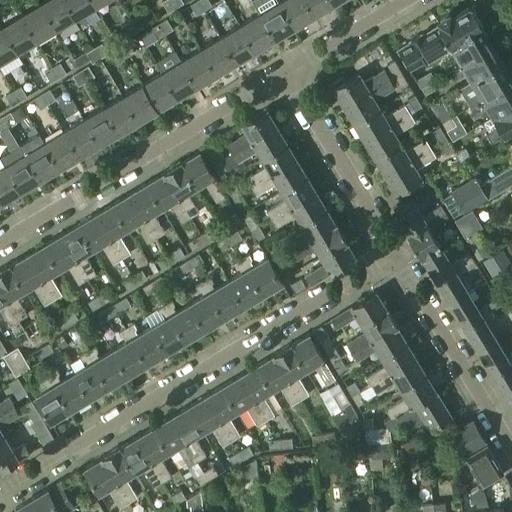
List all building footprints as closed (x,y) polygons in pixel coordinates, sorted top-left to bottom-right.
[(65,0),(45,0),(40,3),(56,29),(75,17),(65,0)] [(65,0),(75,17),(95,5),(91,0),(65,0)] [(168,12),(176,7),(171,0),(163,0),(162,1),(168,12)] [(198,0),(196,0),(190,4),(197,15),(205,10),(198,0)] [(198,0),(205,10),(212,6),(209,0),(198,0)] [(294,27),(314,15),(304,0),(281,0),(279,1),(294,27)] [(304,0),(314,15),(334,3),(331,0),(304,0)] [(275,39),(294,27),(279,1),(260,13),(275,39)] [(36,41),(56,29),(40,3),(21,15),(36,41)] [(438,18),(441,22),(422,33),(421,32),(410,39),(411,41),(398,49),(410,68),(438,52),(433,42),(440,38),(446,47),(450,45),(482,26),(484,25),(472,4),(453,15),(450,11),(438,18)] [(255,50),(275,39),(260,13),(240,25),(255,50)] [(21,15),(2,26),(17,52),(36,41),(21,15)] [(138,15),(131,20),(137,31),(145,26),(138,15)] [(173,29),(167,18),(159,23),(166,34),(173,29)] [(131,20),(123,25),(129,35),(137,31),(131,20)] [(151,27),(158,38),(166,34),(159,23),(151,27)] [(236,62),(255,50),(240,25),(221,36),(236,62)] [(0,62),(17,52),(2,26),(0,27),(0,62)] [(443,60),(449,69),(492,43),(482,26),(450,45),(455,53),(443,60)] [(216,74),(236,62),(221,36),(201,48),(216,74)] [(126,57),(134,53),(127,41),(120,46),(126,57)] [(108,53),(102,43),(94,48),(100,58),(108,53)] [(502,61),(492,43),(449,69),(454,78),(466,71),(471,80),(502,61)] [(119,62),(126,57),(120,46),(112,51),(119,62)] [(100,58),(94,48),(86,52),(92,63),(100,58)] [(197,86),(216,74),(201,48),(181,60),(197,86)] [(78,66),(90,59),(86,52),(74,59),(78,66)] [(177,97),(197,86),(181,60),(162,72),(177,97)] [(401,71),(394,60),(387,64),(394,75),(401,71)] [(470,105),(511,80),(511,77),(502,61),(471,80),(459,87),(470,105)] [(52,67),(59,78),(67,73),(60,62),(52,67)] [(88,65),(80,70),(87,81),(95,76),(88,65)] [(59,78),(52,67),(45,72),(51,82),(59,78)] [(79,85),(87,81),(80,70),(73,74),(79,85)] [(331,83),(345,106),(390,79),(385,70),(365,82),(358,72),(346,79),(344,75),(331,83)] [(394,75),(394,76),(390,79),(394,85),(398,83),(401,87),(408,83),(401,71),(394,75)] [(430,71),(416,79),(421,86),(430,80),(435,78),(430,71)] [(158,109),(177,97),(162,72),(142,83),(158,109)] [(390,79),(345,106),(355,123),(380,107),(375,99),(395,87),(394,85),(390,79)] [(421,86),(425,94),(435,89),(430,80),(421,86)] [(511,103),(511,80),(470,105),(475,113),(486,107),(492,116),(511,103)] [(138,121),(158,109),(142,83),(123,95),(138,121)] [(20,101),(28,96),(21,86),(13,90),(20,101)] [(56,99),(49,88),(42,93),(48,104),(56,99)] [(20,101),(13,90),(5,95),(12,106),(20,101)] [(41,109),(48,104),(42,93),(34,98),(41,109)] [(0,98),(0,113),(11,106),(5,95),(0,98)] [(118,133),(138,121),(123,95),(103,107),(118,133)] [(415,110),(422,106),(415,95),(408,99),(415,110)] [(511,128),(511,103),(492,116),(484,121),(489,130),(485,132),(491,141),(511,128)] [(385,116),(380,107),(355,123),(365,140),(410,113),(405,104),(385,116)] [(99,144),(118,133),(103,107),(84,119),(99,144)] [(233,151),(277,125),(267,108),(242,123),(247,131),(228,143),(229,144),(219,150),(214,141),(203,147),(213,164),(221,159),(233,151)] [(442,122),(451,116),(446,108),(437,113),(442,122)] [(9,127),(17,122),(11,111),(3,116),(9,127)] [(410,113),(365,140),(376,157),(401,142),(396,134),(416,121),(410,113)] [(3,116),(0,117),(0,130),(1,132),(9,127),(3,116)] [(455,123),(451,116),(442,122),(446,128),(455,123)] [(80,156),(99,144),(84,119),(64,130),(80,156)] [(262,156),(287,141),(277,125),(233,151),(238,160),(257,148),(262,156)] [(447,138),(440,126),(433,131),(440,142),(447,138)] [(60,168),(80,156),(64,130),(45,142),(60,168)] [(376,157),(386,175),(432,147),(426,138),(406,151),(402,143),(401,142),(376,157)] [(447,154),(454,150),(447,138),(440,142),(447,154)] [(253,184),(297,158),(287,141),(262,156),(263,157),(267,164),(248,176),(253,184)] [(26,153),(25,154),(41,179),(60,168),(45,142),(32,150),(28,143),(22,147),(26,153)] [(21,191),(41,179),(25,154),(24,154),(19,146),(1,157),(6,165),(5,166),(21,191)] [(464,146),(456,151),(460,159),(469,154),(464,146)] [(432,147),(386,175),(397,192),(422,177),(417,168),(437,156),(432,147)] [(199,150),(182,160),(198,186),(206,181),(217,199),(225,195),(199,150)] [(282,189),(307,174),(297,158),(253,184),(258,192),(277,181),(282,189)] [(197,186),(198,186),(182,160),(181,159),(164,169),(191,215),(200,210),(189,191),(197,186)] [(221,159),(213,164),(219,174),(227,169),(221,159)] [(511,162),(499,170),(479,182),(474,174),(451,188),(452,191),(443,197),(454,215),(463,209),(464,210),(508,184),(511,181),(511,162)] [(0,200),(1,203),(21,191),(5,166),(0,168),(0,200)] [(183,220),(191,215),(164,169),(163,170),(163,172),(147,181),(163,207),(172,202),(183,220)] [(272,217),(316,190),(307,174),(282,189),(286,197),(267,208),(272,217)] [(232,196),(241,190),(235,180),(226,185),(232,196)] [(147,181),(130,191),(157,236),(166,230),(155,212),(163,207),(147,181)] [(246,200),(241,190),(232,196),(238,205),(246,200)] [(301,221),(326,207),(316,190),(272,217),(278,225),(297,214),(301,221)] [(149,241),(157,236),(130,191),(113,201),(129,227),(130,227),(137,222),(149,241)] [(413,198),(404,204),(394,209),(409,233),(408,234),(409,235),(447,212),(443,205),(432,212),(432,213),(425,217),(413,198)] [(121,232),(129,227),(113,201),(96,212),(123,256),(132,251),(121,232)] [(292,249),(336,223),(326,207),(301,221),(306,229),(287,241),(292,249)] [(465,236),(482,227),(472,209),(455,219),(465,236)] [(114,261),(123,256),(96,212),(79,222),(95,248),(103,243),(114,261)] [(447,212),(409,235),(422,258),(423,258),(443,246),(432,229),(439,225),(440,225),(451,219),(447,212)] [(231,227),(240,221),(235,213),(226,219),(231,227)] [(254,213),(246,219),(252,229),(260,224),(254,213)] [(94,248),(95,248),(79,222),(62,232),(89,277),(98,272),(86,253),(94,248)] [(316,246),(321,254),(347,239),(337,223),(336,224),(336,223),(292,249),(297,258),(316,246)] [(266,233),(260,224),(252,229),(258,239),(266,233)] [(204,243),(216,236),(211,228),(199,235),(204,243)] [(232,243),(242,237),(237,229),(227,235),(232,243)] [(80,282),(89,277),(62,232),(45,243),(60,268),(68,263),(80,282)] [(486,252),(474,232),(466,236),(479,257),(486,252)] [(187,242),(192,250),(204,243),(199,235),(187,242)] [(227,235),(218,241),(222,249),(232,243),(227,235)] [(348,241),(347,239),(321,254),(321,255),(326,262),(305,275),(311,285),(356,257),(347,241),(348,241)] [(52,273),(60,268),(45,243),(28,253),(54,297),(63,292),(52,273)] [(268,249),(274,259),(283,254),(277,244),(268,249)] [(453,263),(443,246),(423,258),(437,281),(475,259),(471,251),(460,258),(460,259),(453,263)] [(179,247),(168,253),(173,261),(184,255),(179,247)] [(204,260),(199,252),(189,258),(194,266),(204,260)] [(46,303),(54,297),(28,253),(11,263),(26,289),(34,284),(46,303)] [(161,268),(173,261),(168,253),(157,260),(161,268)] [(242,257),(264,293),(283,281),(267,254),(253,263),(251,259),(252,256),(250,253),(242,257)] [(289,263),(283,254),(274,259),(280,268),(289,263)] [(506,264),(500,254),(486,262),(492,273),(506,264)] [(245,304),(264,293),(242,257),(235,262),(237,265),(240,266),(242,270),(229,278),(245,304)] [(179,264),(184,272),(194,266),(189,258),(179,264)] [(437,281),(451,304),(471,293),(460,276),(468,272),(468,273),(479,266),(475,259),(437,281)] [(26,289),(11,263),(10,263),(0,268),(0,284),(20,318),(29,313),(17,294),(26,289)] [(142,269),(132,275),(137,283),(147,277),(142,269)] [(127,289),(137,283),(132,275),(122,281),(127,289)] [(156,289),(166,283),(161,275),(152,281),(156,289)] [(204,280),(225,316),(245,304),(229,278),(215,286),(213,282),(213,279),(211,275),(204,280)] [(290,284),(296,292),(305,286),(300,278),(290,284)] [(206,327),(225,316),(204,280),(196,285),(199,289),(201,289),(203,293),(190,301),(206,327)] [(142,286),(147,294),(156,289),(152,281),(142,286)] [(0,304),(11,323),(20,318),(0,284),(0,304)] [(98,296),(103,304),(113,298),(108,290),(98,296)] [(362,323),(387,308),(377,291),(332,318),(338,327),(357,315),(362,322),(362,323)] [(471,293),(451,304),(465,328),(492,312),(503,305),(499,299),(481,310),(471,293)] [(103,304),(98,296),(88,302),(93,310),(103,304)] [(126,296),(112,304),(117,312),(131,304),(126,296)] [(173,299),(165,303),(186,339),(206,327),(190,301),(176,309),(174,305),(175,302),(173,299)] [(167,350),(186,339),(165,303),(158,307),(160,311),(162,312),(165,316),(151,324),(167,350)] [(112,304),(99,313),(103,321),(117,312),(112,304)] [(388,307),(387,308),(362,323),(367,331),(347,343),(352,351),(397,324),(398,324),(388,307)] [(78,318),(74,310),(64,316),(68,324),(78,318)] [(492,312),(465,328),(479,351),(498,339),(488,322),(495,318),(492,312)] [(64,316),(54,322),(59,330),(68,324),(64,316)] [(148,362),(167,350),(151,324),(138,332),(136,328),(136,326),(134,322),(127,326),(148,362)] [(382,356),(407,341),(397,324),(352,351),(357,360),(377,348),(382,356)] [(321,325),(313,330),(320,341),(327,336),(321,325)] [(129,373),(148,362),(127,326),(119,331),(122,335),(124,335),(127,339),(113,347),(129,373)] [(32,346),(35,345),(30,337),(25,329),(16,335),(21,343),(32,346)] [(40,331),(30,337),(35,345),(44,339),(40,331)] [(335,377),(309,333),(292,343),(307,369),(315,364),(326,383),(335,377)] [(61,349),(68,345),(62,335),(55,339),(61,349)] [(511,354),(508,357),(498,339),(479,351),(493,375),(511,363),(511,354)] [(416,357),(407,341),(382,356),(386,364),(367,375),(372,384),(416,357)] [(298,374),(307,369),(292,343),(291,342),(274,353),(301,398),(309,393),(298,374)] [(54,351),(49,343),(36,351),(40,359),(54,351)] [(88,349),(110,385),(129,373),(113,347),(99,355),(97,351),(98,348),(96,345),(88,349)] [(5,354),(10,362),(16,373),(29,365),(18,346),(14,349),(8,352),(5,354)] [(335,348),(327,353),(333,363),(341,358),(335,348)] [(90,396),(110,385),(88,349),(81,353),(83,357),(86,358),(88,362),(74,370),(90,396)] [(341,358),(333,363),(339,372),(347,368),(348,371),(360,364),(357,360),(352,351),(341,358)] [(292,403),(301,398),(274,353),(273,353),(273,354),(257,364),(272,389),(281,384),(292,403)] [(401,388),(426,373),(416,357),(372,384),(377,392),(396,380),(401,388)] [(511,363),(493,375),(507,398),(511,394),(511,363)] [(264,394),(272,389),(257,364),(240,374),(266,418),(275,413),(264,394)] [(50,372),(71,408),(90,396),(74,370),(61,378),(58,374),(59,371),(57,368),(50,372)] [(51,420),(71,408),(50,372),(42,377),(45,381),(47,381),(49,385),(35,393),(51,420)] [(435,389),(426,373),(401,388),(406,396),(386,408),(391,416),(435,389)] [(257,424),(266,418),(240,374),(223,384),(238,410),(246,405),(257,424)] [(19,377),(18,377),(9,383),(14,390),(23,385),(19,377)] [(360,391),(354,381),(347,386),(352,395),(360,391)] [(229,415),(238,410),(223,384),(206,395),(232,439),(232,438),(240,434),(229,415)] [(23,385),(14,390),(18,398),(28,392),(23,385)] [(435,389),(391,416),(384,420),(389,428),(440,422),(451,415),(435,389)] [(352,395),(358,405),(366,400),(360,391),(352,395)] [(223,444),(232,439),(206,395),(188,405),(203,431),(204,430),(212,425),(223,444)] [(0,413),(14,405),(10,397),(0,402),(0,413)] [(31,418),(40,413),(32,400),(23,405),(31,418)] [(360,439),(357,413),(351,403),(331,414),(347,440),(360,439)] [(0,424),(19,413),(14,405),(0,413),(0,441),(7,437),(0,425),(0,424)] [(195,435),(203,431),(188,405),(171,415),(197,460),(198,459),(206,454),(195,435)] [(40,413),(31,418),(34,422),(31,424),(43,445),(54,438),(40,413)] [(189,465),(197,460),(171,415),(154,426),(169,451),(178,446),(189,465)] [(367,443),(381,441),(380,428),(374,428),(373,417),(363,418),(365,431),(367,443)] [(485,441),(472,419),(452,431),(452,432),(463,451),(468,448),(470,450),(485,441)] [(160,456),(169,451),(154,426),(136,436),(163,480),(164,479),(172,475),(160,456)] [(324,443),(336,442),(335,432),(323,433),(324,443)] [(313,444),(324,443),(323,433),(312,435),(313,444)] [(163,480),(136,436),(120,446),(119,445),(119,446),(134,472),(135,471),(143,466),(154,485),(163,480)] [(0,461),(4,468),(30,452),(25,443),(15,449),(7,437),(0,441),(0,461)] [(280,439),(281,448),(292,447),(291,437),(280,439)] [(270,450),(281,448),(280,439),(269,440),(270,450)] [(393,456),(391,442),(370,445),(372,459),(393,456)] [(482,486),(504,473),(486,444),(464,458),(482,486)] [(248,445),(239,450),(244,459),(253,453),(248,445)] [(126,476),(134,472),(119,446),(101,456),(101,457),(128,501),(129,500),(137,495),(126,476)] [(350,448),(351,459),(367,457),(366,446),(350,448)] [(234,464),(244,459),(239,450),(229,456),(234,464)] [(272,464),(285,462),(284,454),(271,456),(272,464)] [(120,506),(128,501),(101,457),(85,467),(99,492),(109,487),(120,506)] [(258,475),(256,458),(243,466),(245,477),(258,475)] [(208,479),(218,474),(213,466),(204,472),(208,479)] [(204,472),(194,477),(199,485),(208,479),(204,472)] [(59,481),(16,507),(13,511),(33,511),(35,511),(63,511),(74,505),(59,481)] [(172,495),(177,503),(186,498),(181,489),(172,495)] [(93,511),(99,511),(104,510),(97,499),(89,504),(93,511)] [(446,511),(445,501),(433,503),(434,511),(446,511)] [(434,511),(433,503),(423,504),(424,511),(434,511)]
